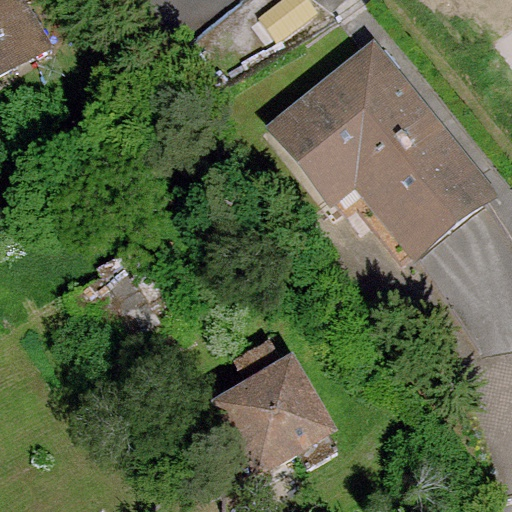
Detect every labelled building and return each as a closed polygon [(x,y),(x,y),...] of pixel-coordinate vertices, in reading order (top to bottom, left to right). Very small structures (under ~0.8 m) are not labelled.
[(0,0),(0,79),(38,57),(2,0),(0,0)] [(323,209),(349,188),(408,260),(411,260),(473,208),(363,72),(272,143),(323,209)] [(152,260),(78,306),(115,371),(189,327),(152,260)] [(259,400),(291,381),(276,355),(274,355),(244,372),(244,374),(259,400)] [(296,378),(291,381),(259,400),(230,417),(266,480),(286,468),(294,484),(297,484),(340,457),(296,378)]
